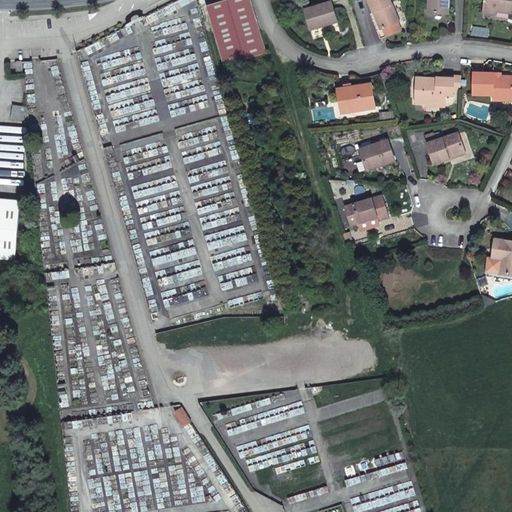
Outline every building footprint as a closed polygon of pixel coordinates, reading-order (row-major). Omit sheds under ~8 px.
[(252,0),(224,0),(206,5),(223,65),(267,53),(252,0)] [(367,0),(372,10),(373,10),(380,28),(381,27),(384,35),(399,30),(396,22),(397,22),(389,0),(367,0)] [(431,0),(430,13),(448,14),(448,0),(431,0)] [(483,0),(482,9),(497,10),(510,11),(511,0),(483,0)] [(331,2),(305,11),(310,31),(337,22),(331,2)] [(373,10),(372,10),(378,28),(380,28),(373,10)] [(471,92),(490,92),(510,93),(510,75),(502,75),(495,75),(495,70),(472,70),(471,92)] [(451,88),(459,87),(460,72),(452,72),(452,75),(451,88)] [(451,91),(451,88),(452,75),(416,76),(416,97),(440,97),(440,91),(451,91)] [(344,88),(344,98),(348,98),(349,111),(377,111),(377,89),(344,88)] [(10,118),(27,119),(26,106),(12,105),(10,118)] [(459,134),(433,142),(425,145),(432,166),(449,161),(448,156),(464,151),(459,134)] [(389,140),(362,148),(369,169),(397,160),(389,140)] [(466,156),(464,151),(448,156),(449,161),(466,156)] [(355,224),(362,222),(379,216),(380,221),(391,217),(384,196),(350,208),(355,224)] [(0,259),(13,260),(17,201),(0,199),(0,259)] [(379,216),(362,222),(364,230),(380,224),(381,224),(380,221),(379,216)] [(511,240),(496,238),(494,257),(501,259),(499,273),(511,274),(511,240)] [(183,426),(191,420),(181,406),(173,411),(183,426)]
